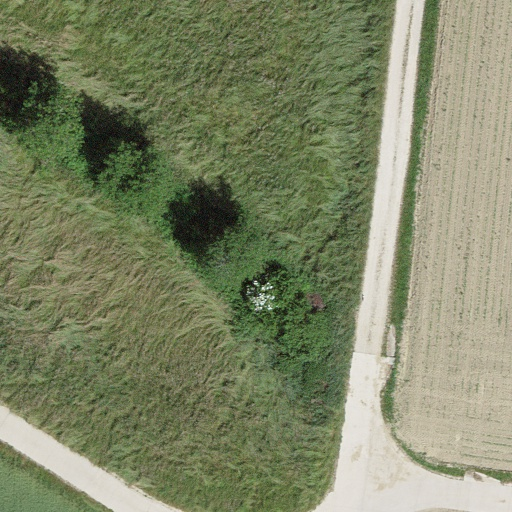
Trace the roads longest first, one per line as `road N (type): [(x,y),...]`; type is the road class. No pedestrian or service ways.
road 1 (track): [(343,511),(417,0)]
road 2 (track): [(0,416),(145,511)]
road 3 (track): [(347,484),(511,505)]
